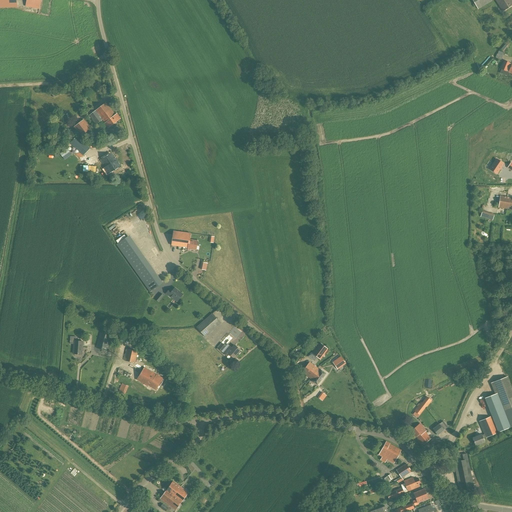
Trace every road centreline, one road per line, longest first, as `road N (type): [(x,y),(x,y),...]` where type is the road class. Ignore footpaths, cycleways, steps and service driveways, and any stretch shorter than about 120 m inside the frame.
road 1 (unclassified): [(299,417),(291,374),(276,349),(164,251),(97,0)]
road 2 (tertiary): [(0,377),(150,420),(201,420)]
road 3 (unclassified): [(427,471),(446,454),(511,330)]
road 4 (unclassified): [(118,511),(150,474),(197,440),(201,420)]
